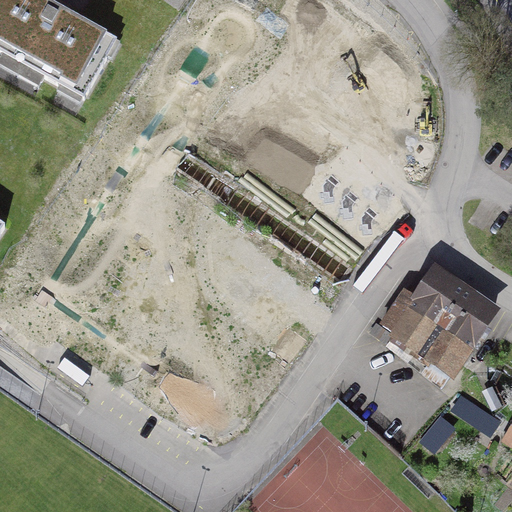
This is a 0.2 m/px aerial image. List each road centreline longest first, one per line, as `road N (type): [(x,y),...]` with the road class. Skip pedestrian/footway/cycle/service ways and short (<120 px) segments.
road 1 (residential): [(444,211),(240,471),(213,485),(162,478),(50,398)]
road 2 (residential): [(416,0),(455,62),(466,131),(444,211)]
road 3 (residential): [(444,211),(456,259),(511,305)]
